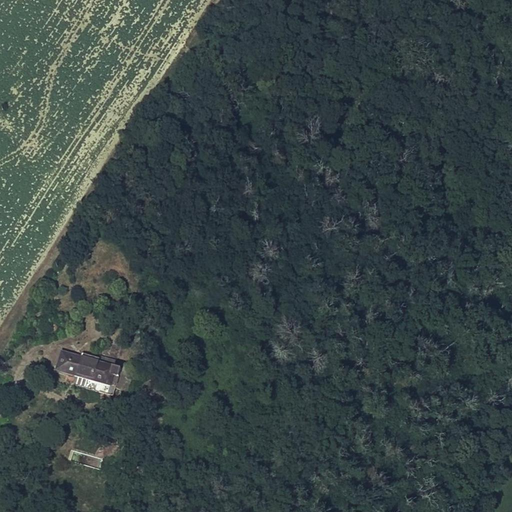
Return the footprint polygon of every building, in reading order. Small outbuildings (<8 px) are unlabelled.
[(141,342),(140,330),(126,331),(127,343),(141,342)] [(116,387),(121,370),(98,363),(99,359),(84,355),(83,359),(63,353),(58,370),(74,375),(72,384),(113,396),(116,387)] [(128,391),(135,366),(100,356),(99,359),(98,363),(121,370),(116,387),(128,391)] [(171,402),(176,386),(146,377),(140,395),(152,398),(152,396),(171,402)] [(135,458),(140,446),(123,439),(118,451),(135,458)] [(116,458),(118,453),(109,449),(106,454),(116,458)] [(143,486),(148,471),(133,466),(128,481),(143,486)]
